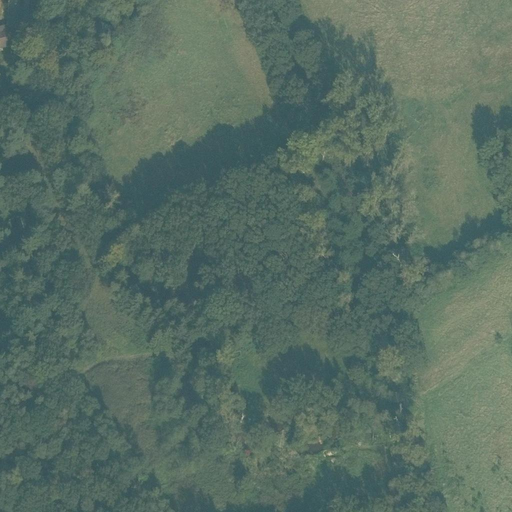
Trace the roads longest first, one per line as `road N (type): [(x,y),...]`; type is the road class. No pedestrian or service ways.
road 1 (track): [(322,387),(361,359),(367,339),(340,233),(310,170)]
road 2 (track): [(63,387),(156,511)]
road 3 (track): [(193,379),(164,356),(98,363),(63,387)]
road 4 (track): [(322,387),(241,391),(193,379)]
